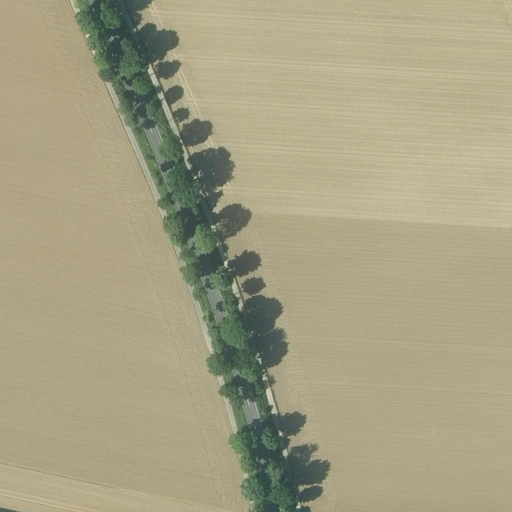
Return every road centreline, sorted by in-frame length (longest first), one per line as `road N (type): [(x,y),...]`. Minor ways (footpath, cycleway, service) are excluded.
road 1 (track): [(72,0),(199,309),(254,511)]
road 2 (tertiary): [(276,511),(203,262),(96,0)]
road 3 (track): [(298,511),(259,356),(119,0)]
